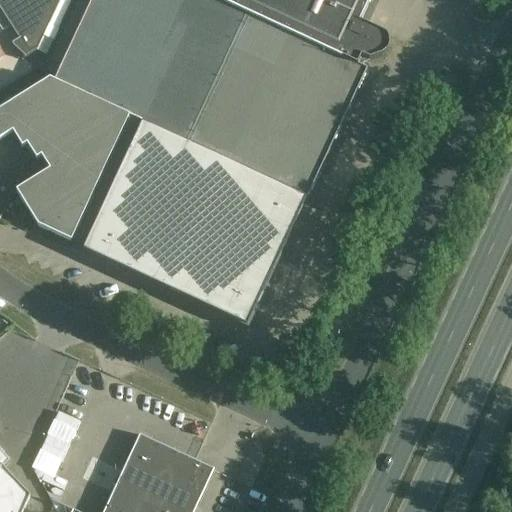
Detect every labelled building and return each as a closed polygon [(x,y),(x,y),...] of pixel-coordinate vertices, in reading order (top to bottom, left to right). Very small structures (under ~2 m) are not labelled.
[(370,0),(93,0),(55,83),(49,81),(0,111),(0,140),(12,133),(21,148),(26,145),(36,160),(41,158),(50,172),(16,193),(38,227),(70,242),(68,247),(246,329),(366,72),(361,70),(364,65),(382,58),(392,62),(399,47),(389,43),(388,39),(384,36),(360,24),(370,0)] [(0,0),(0,27),(3,31),(10,26),(19,40),(11,45),(13,48),(24,58),(37,51),(60,0),(0,0)] [(58,478),(82,422),(58,412),(30,476),(65,491),(69,482),(58,478)] [(105,511),(193,511),(213,472),(140,437),(105,511)] [(0,511),(23,511),(30,498),(0,466),(0,511)]
